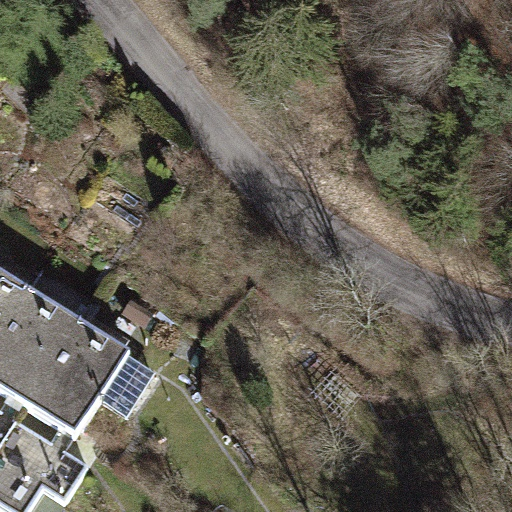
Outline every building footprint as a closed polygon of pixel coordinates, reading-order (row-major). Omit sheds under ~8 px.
[(0,341),(29,295),(0,277),(0,341)] [(0,341),(0,396),(26,413),(80,327),(29,295),(0,341)] [(26,413),(77,444),(102,404),(128,420),(154,378),(128,362),(130,359),(80,327),(26,413)] [(0,454),(17,427),(0,415),(0,454)] [(0,454),(0,511),(34,511),(44,497),(66,510),(90,471),(17,427),(0,454)]
